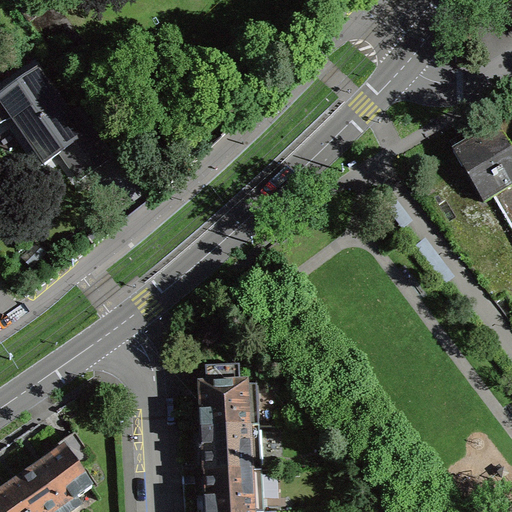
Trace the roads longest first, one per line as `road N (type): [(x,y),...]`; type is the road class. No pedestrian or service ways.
road 1 (secondary): [(120,324),(368,107),(402,67)]
road 2 (residential): [(120,324),(155,371),(157,511)]
road 3 (secondary): [(0,407),(120,324)]
road 4 (residential): [(511,60),(458,86),(418,80),(402,67)]
